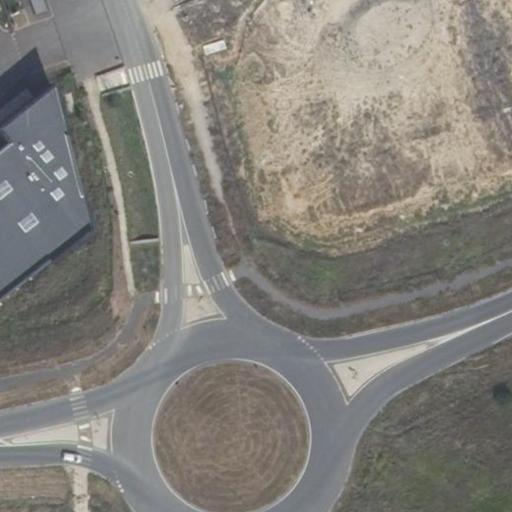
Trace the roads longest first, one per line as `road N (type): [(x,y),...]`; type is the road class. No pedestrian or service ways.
road 1 (residential): [(180,222),(118,0)]
road 2 (tertiary): [(474,331),(332,350),(273,348)]
road 3 (tertiary): [(331,445),(381,382),(474,331)]
road 4 (tertiary): [(147,382),(120,399),(0,432)]
road 5 (tertiary): [(0,455),(83,457),(140,484)]
road 6 (unclassified): [(255,341),(218,298),(180,222)]
road 7 (unclassified): [(180,222),(178,306),(166,361)]
